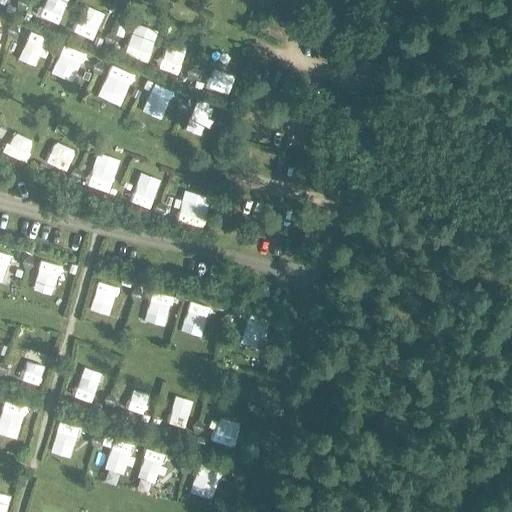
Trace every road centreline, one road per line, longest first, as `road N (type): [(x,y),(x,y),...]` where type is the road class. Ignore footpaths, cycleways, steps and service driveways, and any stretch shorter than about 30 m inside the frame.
road 1 (residential): [(382,0),(244,511)]
road 2 (unknown): [(2,511),(83,225)]
